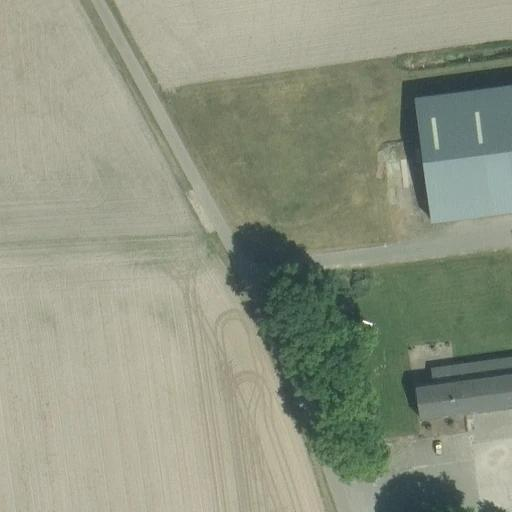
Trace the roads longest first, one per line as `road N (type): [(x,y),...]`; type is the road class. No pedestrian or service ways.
road 1 (unclassified): [(348,511),(255,279),(195,176)]
road 2 (unclassified): [(97,0),(195,176)]
